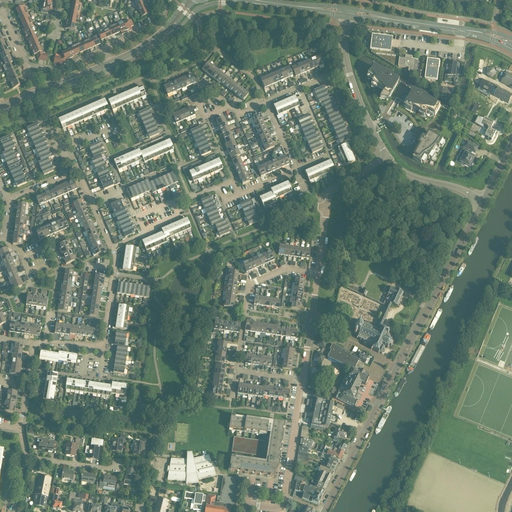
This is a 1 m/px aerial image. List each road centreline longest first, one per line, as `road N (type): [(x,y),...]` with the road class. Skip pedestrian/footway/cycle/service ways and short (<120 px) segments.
road 1 (residential): [(357,444),(484,200)]
road 2 (residential): [(248,504),(283,504),(302,380)]
road 3 (residential): [(236,371),(249,285),(286,269),(318,273)]
road 4 (residential): [(150,465),(25,457),(19,429)]
road 5 (residential): [(33,344),(103,347),(114,267)]
road 6 (residential): [(382,150),(347,69),(346,28)]
